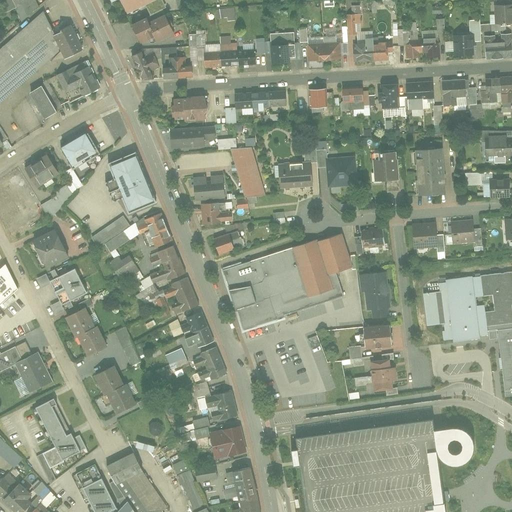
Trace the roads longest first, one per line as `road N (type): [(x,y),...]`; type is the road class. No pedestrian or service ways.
road 1 (residential): [(128,93),(511,66)]
road 2 (tertiary): [(128,93),(233,352),(257,433)]
road 3 (unclassified): [(257,433),(445,403),(480,409),(511,431)]
road 4 (residential): [(108,446),(0,229)]
road 5 (unknown): [(311,478),(319,450),(409,437),(426,442),(435,464)]
road 6 (residential): [(395,218),(421,369)]
road 7 (residential): [(0,166),(128,93)]
road 8 (unknown): [(435,464),(311,478)]
